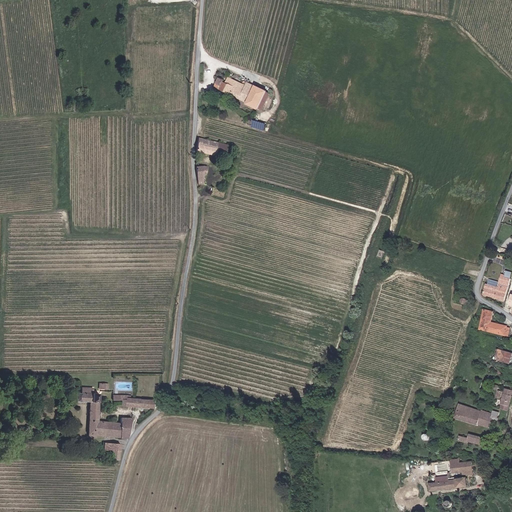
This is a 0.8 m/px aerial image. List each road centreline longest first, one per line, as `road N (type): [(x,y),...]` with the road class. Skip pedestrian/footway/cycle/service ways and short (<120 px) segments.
road 1 (unclassified): [(112,511),(133,437),(173,393),(199,205),(204,0)]
road 2 (track): [(128,111),(127,5),(204,2)]
road 3 (track): [(59,115),(59,210),(0,216)]
road 4 (unclassified): [(511,319),(480,296),(511,191)]
road 5 (track): [(183,240),(164,384)]
road 6 (track): [(4,216),(0,349)]
road 7 (track): [(128,111),(0,119)]
